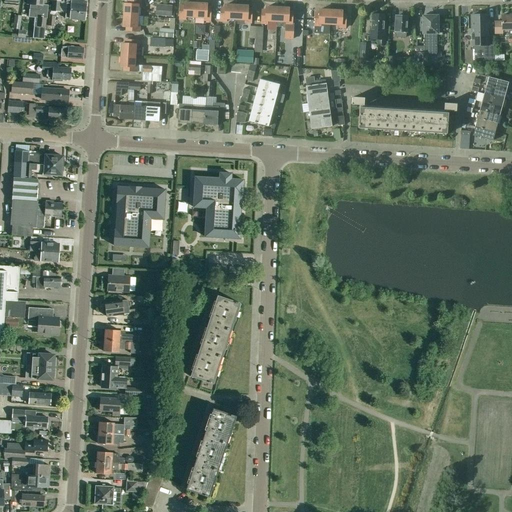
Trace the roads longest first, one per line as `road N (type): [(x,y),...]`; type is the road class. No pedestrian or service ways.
road 1 (residential): [(70,511),(93,139)]
road 2 (residential): [(259,511),(272,150)]
road 3 (residential): [(511,166),(272,150)]
road 4 (residential): [(272,150),(93,139)]
road 5 (residential): [(93,139),(102,0)]
